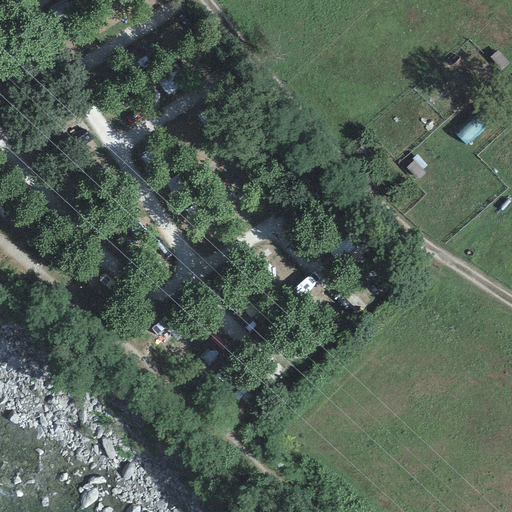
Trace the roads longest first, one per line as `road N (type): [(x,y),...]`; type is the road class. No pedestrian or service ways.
road 1 (track): [(511,300),(414,239),(348,175),(204,0)]
road 2 (track): [(267,165),(283,201),(281,219),(186,281),(143,290),(80,236),(0,140)]
road 3 (track): [(11,0),(197,274)]
road 4 (track): [(113,151),(231,72)]
road 5 (track): [(279,375),(186,281)]
road 6 (track): [(63,77),(173,5)]
